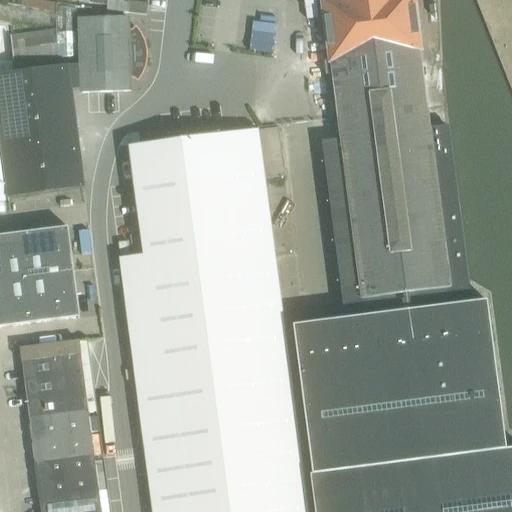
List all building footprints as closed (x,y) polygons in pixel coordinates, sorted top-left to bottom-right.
[(29,0),(22,0),(21,7),(56,14),(56,6),(56,4),(29,0)] [(322,0),(362,301),(450,290),(452,307),(472,305),(469,280),(468,277),(462,230),(461,224),(457,189),(449,128),(429,130),(411,0),(322,0)] [(0,3),(0,18),(57,28),(56,14),(21,7),(0,3)] [(76,10),(56,6),(56,14),(57,28),(58,60),(77,59),(76,10)] [(80,66),(68,68),(0,76),(0,132),(9,199),(83,189),(71,91),(81,90),(81,93),(129,91),(129,79),(132,79),(135,81),(140,73),(143,66),(144,58),(144,50),(142,42),(138,35),(133,28),(130,30),(127,30),(126,18),(78,20),(80,66)] [(9,36),(13,67),(55,61),(51,31),(9,36)] [(279,128),(257,131),(263,179),(285,176),(279,128)] [(132,253),(120,255),(121,259),(120,259),(152,511),(511,511),(511,450),(507,451),(487,303),(473,305),(472,305),(452,307),(283,330),(263,179),(257,131),(129,148),(141,236),(130,237),(131,243),(132,253)] [(0,329),(79,319),(68,229),(0,237),(0,329)] [(131,243),(119,244),(120,255),(132,253),(131,243)] [(89,414),(79,343),(20,351),(30,423),(89,414)] [(30,423),(32,443),(92,435),(91,433),(90,419),(89,414),(30,423)] [(98,418),(90,419),(91,433),(99,431),(98,418)] [(32,443),(34,457),(35,462),(94,455),(92,435),(32,443)] [(35,462),(37,482),(97,474),(94,455),(35,462)] [(37,482),(40,502),(99,494),(97,474),(37,482)] [(40,502),(41,511),(101,511),(99,494),(40,502)]
